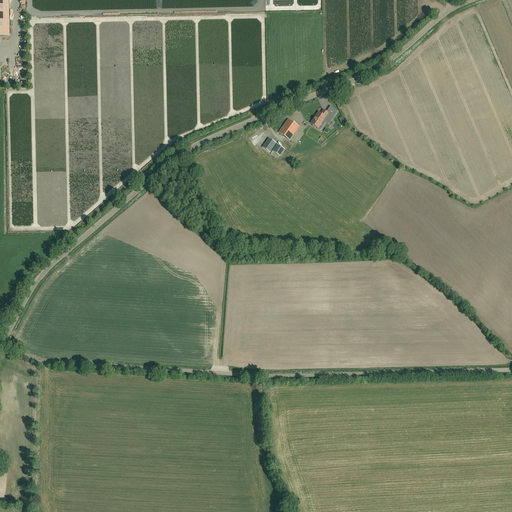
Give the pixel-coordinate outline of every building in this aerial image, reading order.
[(0,0),(0,36),(9,36),(8,0),(0,0)] [(331,107),(327,113),(323,111),(321,115),(318,113),(315,117),(319,120),(321,117),(322,117),(321,119),(324,120),(323,121),(326,122),(326,123),(327,123),(329,125),(338,112),(331,107)] [(326,122),(323,121),(324,120),(321,119),(322,117),(321,117),(319,120),(315,117),(311,124),(321,131),(326,123),(326,122)] [(290,141),(299,127),(288,120),(278,133),(290,141)] [(270,153),(276,144),(269,139),(262,148),(270,153)] [(280,157),(285,150),(277,145),(273,151),(280,157)] [(9,494),(19,496),(25,444),(15,443),(9,494)]
